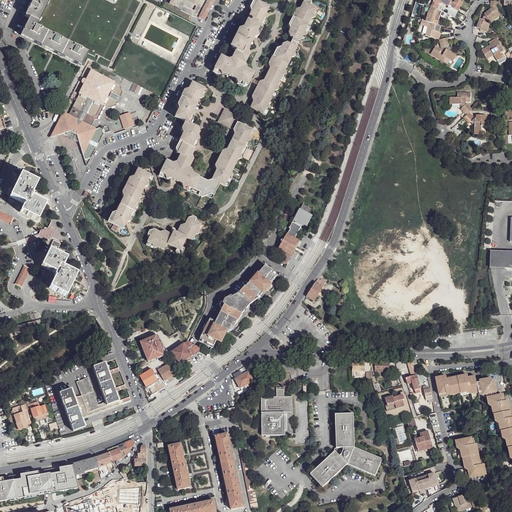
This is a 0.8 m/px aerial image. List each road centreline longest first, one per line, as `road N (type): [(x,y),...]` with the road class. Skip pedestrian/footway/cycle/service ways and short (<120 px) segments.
road 1 (secondary): [(390,59),(331,248),(257,347)]
road 2 (tertiary): [(99,302),(29,131)]
road 3 (unclassified): [(148,426),(127,461),(88,492),(49,505),(40,463)]
road 4 (residential): [(427,367),(456,486),(411,511)]
road 5 (secondary): [(423,352),(324,357),(257,347)]
road 6 (secondary): [(257,347),(148,426)]
road 7 (residential): [(511,161),(484,163),(455,152),(437,128),(430,83)]
road 8 (tertiary): [(148,426),(99,302)]
road 9 (residential): [(481,0),(470,18),(469,74),(430,83)]
